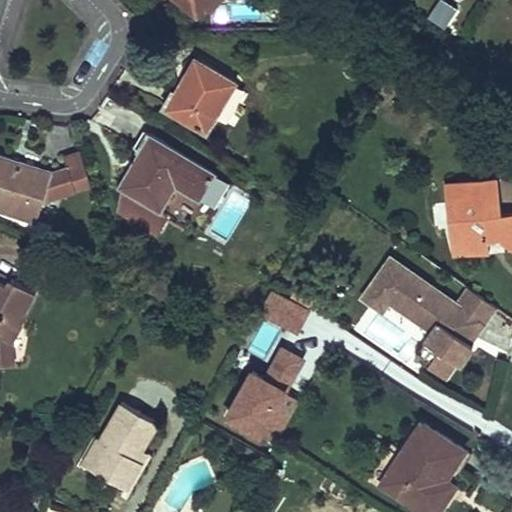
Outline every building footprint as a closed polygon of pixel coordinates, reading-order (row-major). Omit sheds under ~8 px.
[(185,96),(205,62),(199,58),(178,91),(185,96)] [(166,107),(208,133),(239,83),(205,62),(185,96),(178,91),(176,90),(166,107)] [(149,157),(129,191),(162,210),(178,186),(187,191),(189,190),(200,198),(216,173),(151,133),(139,151),(142,152),(149,157)] [(53,160),(17,149),(13,159),(50,170),(53,160)] [(149,157),(142,152),(121,186),(129,191),(149,157)] [(13,159),(0,154),(0,209),(53,226),(69,176),(50,170),(13,159)] [(499,197),(497,179),(490,180),(492,198),(499,197)] [(490,180),(451,183),(456,242),(467,241),(467,252),(492,250),(491,238),(490,231),(497,230),(498,237),(511,248),(511,212),(500,213),(499,197),(492,198),(490,180)] [(67,247),(47,238),(41,250),(62,260),(67,247)] [(467,241),(456,242),(457,253),(467,252),(467,241)] [(392,258),(364,297),(384,311),(393,298),(436,328),(428,341),(440,350),(430,366),(447,378),(458,362),(462,364),(475,345),(468,340),(472,333),(476,336),(497,305),(470,287),(459,304),(392,258)] [(9,284),(0,279),(0,365),(14,365),(13,341),(24,323),(20,321),(36,292),(12,278),(9,284)] [(317,322),(296,310),(289,324),(310,335),(317,322)] [(369,340),(352,328),(344,339),(362,351),(369,340)] [(472,333),(468,340),(471,342),(476,336),(472,333)] [(428,341),(417,357),(430,366),(440,350),(428,341)] [(293,384),(305,360),(279,347),(267,371),(293,384)] [(274,449),(299,398),(248,373),(223,424),(274,449)] [(157,421),(121,401),(99,440),(85,465),(127,489),(143,461),(136,458),(140,450),(157,421)] [(447,480),(466,451),(422,424),(384,485),(426,511),(440,511),(452,494),(442,489),(447,480)] [(99,440),(92,436),(77,461),(85,465),(99,440)] [(147,454),(140,450),(136,458),(143,461),(147,454)] [(457,486),(447,480),(442,489),(452,494),(457,486)]
